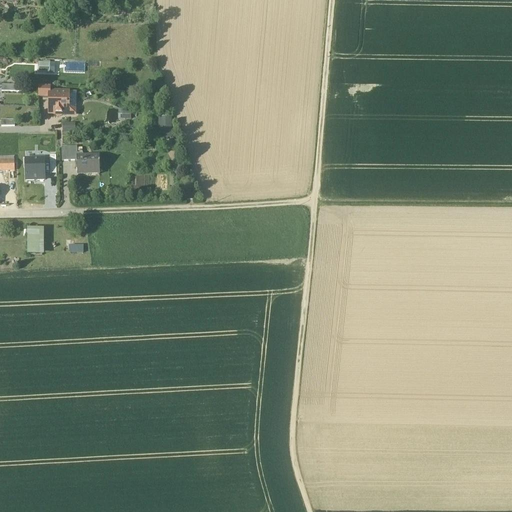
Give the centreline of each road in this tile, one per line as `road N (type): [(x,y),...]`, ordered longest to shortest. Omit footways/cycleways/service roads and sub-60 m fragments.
road 1 (track): [(314,202),(292,437),(309,511)]
road 2 (track): [(314,202),(67,213)]
road 3 (track): [(332,0),(314,202)]
road 4 (track): [(314,202),(511,205)]
